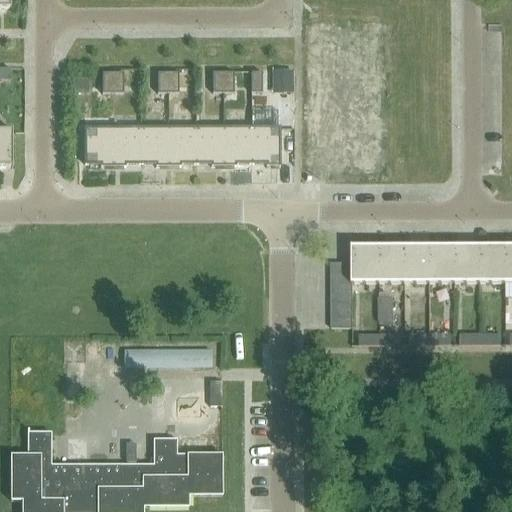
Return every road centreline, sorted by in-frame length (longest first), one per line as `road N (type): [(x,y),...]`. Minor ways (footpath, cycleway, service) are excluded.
road 1 (residential): [(280,212),(281,511)]
road 2 (residential): [(42,212),(280,212)]
road 3 (residential): [(281,0),(281,17),(75,19)]
road 4 (residential): [(470,212),(470,0)]
road 5 (residential): [(42,212),(41,19)]
road 6 (residential): [(470,212),(280,212)]
